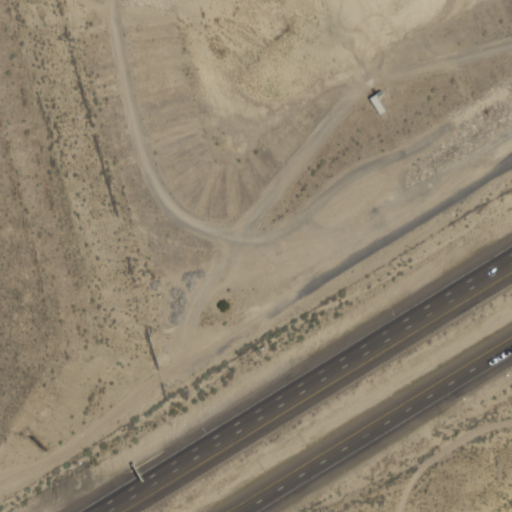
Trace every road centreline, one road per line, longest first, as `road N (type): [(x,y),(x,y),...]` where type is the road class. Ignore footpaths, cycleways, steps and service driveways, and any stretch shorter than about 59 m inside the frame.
road 1 (motorway): [(511,250),(88,511)]
road 2 (motorway): [(243,511),(511,346)]
